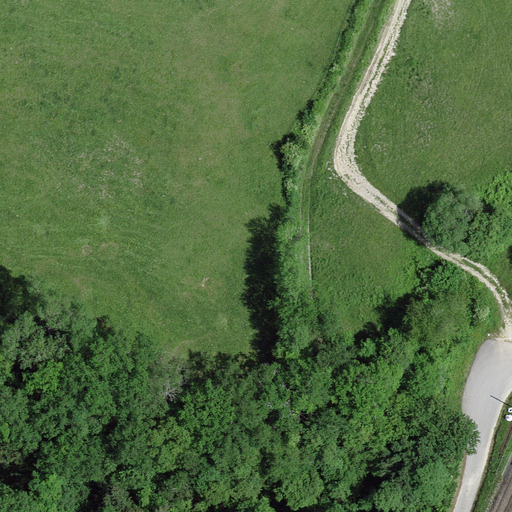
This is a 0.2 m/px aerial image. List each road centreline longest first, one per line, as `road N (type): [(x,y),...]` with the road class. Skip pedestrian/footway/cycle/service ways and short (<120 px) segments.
road 1 (track): [(511,327),(491,276),(438,258),(349,176),(347,135),(403,0)]
road 2 (unclassified): [(463,511),(488,390),(511,365)]
